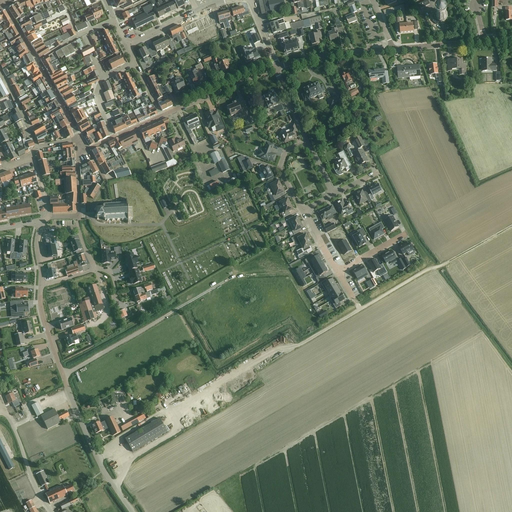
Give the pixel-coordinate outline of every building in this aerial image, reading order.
[(26,0),(24,1),(26,5),(28,8),(34,5),(30,0),(26,0)] [(38,0),(30,0),(34,5),(34,6),(38,5),(39,9),(42,8),(41,6),(38,0)] [(49,0),(43,0),(45,4),(48,9),(49,10),(50,10),(50,12),(52,11),(51,8),(47,2),(50,1),(50,0),(49,0)] [(123,0),(118,0),(114,2),(117,8),(122,5),(124,9),(133,5),(130,0),(126,0),(124,1),(123,0)] [(160,0),(157,0),(158,3),(165,15),(166,15),(167,14),(170,13),(167,6),(164,7),(161,1),(162,1),(160,0)] [(164,0),(167,6),(170,13),(176,10),(173,3),(170,4),(167,0),(164,0)] [(182,0),(173,0),(178,9),(185,6),(182,1),(183,1),(182,0)] [(286,9),(283,0),(276,0),(270,2),(269,0),(264,0),(264,1),(263,1),(263,0),(259,1),(262,17),(266,16),(266,15),(267,15),(267,16),(273,14),(272,12),(286,9)] [(298,8),(301,8),(299,0),(293,0),(294,3),(297,3),(298,8)] [(427,0),(418,5),(421,9),(430,5),(427,0)] [(24,1),(18,4),(14,6),(20,16),(23,14),(24,14),(21,10),(24,9),(23,7),(26,6),(26,5),(24,1)] [(159,18),(164,16),(165,15),(158,3),(156,4),(159,10),(156,11),(159,18)] [(151,22),(156,20),(153,14),(154,13),(150,5),(142,9),(145,14),(146,13),(151,22)] [(349,7),(352,14),(345,16),(349,24),(357,21),(354,13),(357,12),(355,5),(349,7)] [(20,16),(14,6),(9,9),(15,20),(19,18),(20,20),(25,17),(23,14),(20,16)] [(87,22),(103,16),(100,8),(92,12),(93,14),(85,17),(87,22)] [(122,15),(124,20),(130,18),(130,17),(129,15),(135,12),(134,9),(122,15)] [(231,10),(232,13),(232,14),(233,17),(233,16),(236,16),(238,21),(239,21),(240,20),(237,9),(231,10)] [(3,22),(4,24),(10,20),(5,11),(0,13),(0,16),(2,20),(0,21),(0,22),(1,24),(2,23),(3,22)] [(41,14),(39,15),(38,15),(37,12),(31,15),(29,11),(26,12),(28,16),(31,14),(33,18),(29,20),(19,25),(22,30),(24,35),(31,32),(30,31),(33,30),(33,31),(38,28),(46,25),(48,24),(46,20),(45,18),(49,16),(47,12),(41,14)] [(439,11),(436,15),(436,20),(440,23),(445,22),(448,19),(447,14),(444,11),(439,11)] [(133,23),(136,28),(136,29),(137,29),(139,30),(140,28),(151,22),(146,13),(145,14),(132,20),(133,23)] [(217,15),(218,18),(217,18),(218,18),(219,21),(220,24),(223,23),(225,29),(227,28),(227,27),(223,13),(217,15)] [(206,17),(210,27),(216,24),(211,14),(206,17)] [(206,17),(200,19),(205,29),(210,27),(206,17)] [(199,32),(205,29),(200,19),(195,22),(198,30),(199,32)] [(270,24),(273,34),(281,32),(287,30),(285,24),(283,19),(277,21),(277,22),(270,24)] [(13,26),(13,25),(10,20),(4,24),(3,24),(4,26),(3,27),(4,30),(2,31),(3,32),(13,26)] [(195,22),(190,25),(193,32),(198,30),(195,22)] [(64,33),(72,29),(70,25),(62,29),(64,33)] [(180,25),(174,28),(177,34),(178,36),(181,41),(186,39),(180,25)] [(188,35),(193,32),(190,25),(185,27),(188,35)] [(333,33),(329,33),(330,41),(335,40),(334,39),(339,38),(338,33),(343,32),(341,25),(332,28),(333,33)] [(13,26),(3,32),(2,32),(3,34),(5,33),(9,41),(14,38),(19,35),(18,35),(13,26)] [(27,38),(30,44),(38,40),(41,39),(42,38),(40,39),(38,40),(36,36),(40,34),(40,35),(45,33),(44,31),(36,34),(35,32),(37,31),(37,32),(39,31),(38,28),(33,31),(33,30),(30,31),(31,32),(24,35),(27,38)] [(174,28),(169,31),(173,39),(176,38),(178,42),(181,41),(178,36),(177,34),(174,28)] [(99,37),(102,36),(103,39),(110,36),(107,30),(101,33),(100,31),(97,33),(99,37)] [(317,34),(309,36),(310,41),(312,40),(313,45),(320,44),(318,38),(322,38),(320,31),(317,32),(317,34)] [(254,44),(260,41),(257,34),(250,37),(254,44)] [(10,45),(11,46),(16,43),(21,40),(19,35),(14,38),(9,41),(9,42),(7,43),(8,46),(10,45)] [(110,36),(103,39),(106,45),(113,41),(110,36)] [(61,45),(63,43),(63,42),(60,37),(54,39),(49,42),(41,46),(34,49),(36,54),(51,46),(54,44),(59,41),(61,45)] [(43,39),(42,38),(41,39),(38,40),(30,44),(34,49),(43,44),(41,40),(43,39)] [(159,41),(163,49),(169,46),(165,38),(159,41)] [(297,39),(289,41),(292,51),(294,51),(294,52),(298,51),(298,50),(300,49),(298,43),(299,42),(298,39),(297,39)] [(8,49),(9,50),(15,47),(15,49),(24,44),(21,40),(16,43),(17,45),(14,46),(11,48),(11,47),(8,49)] [(113,41),(106,45),(109,50),(116,47),(113,41)] [(163,49),(159,41),(153,44),(157,52),(160,51),(161,53),(160,53),(162,56),(165,55),(163,49)] [(292,51),(289,41),(282,43),(281,44),(282,47),(283,47),(285,53),(287,53),(287,54),(291,53),(291,52),(292,51)] [(12,52),(14,56),(21,52),(22,54),(27,50),(26,49),(24,44),(15,49),(15,47),(9,50),(10,53),(12,52)] [(75,53),(70,45),(66,47),(71,55),(75,53)] [(39,58),(50,52),(48,49),(52,47),(51,46),(36,54),(39,58)] [(83,57),(95,51),(92,46),(81,52),(83,57)] [(66,47),(61,50),(65,56),(66,58),(71,55),(66,47)] [(111,56),(112,56),(118,53),(116,47),(109,50),(111,54),(109,54),(111,56)] [(244,48),(244,47),(239,49),(242,56),(243,55),(246,63),(249,62),(249,61),(252,59),(252,60),(256,58),(256,59),(260,57),(256,48),(256,49),(254,50),(253,49),(251,48),(248,49),(245,48),(244,48)] [(145,48),(139,51),(143,59),(145,63),(148,61),(146,57),(149,56),(145,48)] [(15,56),(12,58),(13,60),(15,59),(17,62),(20,59),(29,54),(27,50),(22,54),(21,52),(14,56),(15,56)] [(65,56),(61,50),(56,53),(59,59),(65,56)] [(23,61),(26,66),(27,66),(34,62),(29,54),(20,59),(15,63),(16,66),(21,63),(20,63),(23,61)] [(42,60),(41,60),(43,65),(50,61),(50,62),(55,59),(55,58),(56,57),(56,56),(54,56),(51,58),(49,59),(47,57),(44,58),(42,60)] [(83,66),(91,63),(88,56),(81,59),(83,66)] [(120,56),(105,64),(109,72),(124,64),(120,56)] [(220,70),(219,68),(220,67),(222,72),(223,73),(225,72),(225,71),(229,69),(227,64),(229,63),(227,60),(218,64),(216,58),(212,59),(215,65),(214,65),(216,71),(220,70)] [(461,60),(447,61),(448,72),(452,71),(452,70),(457,69),(457,70),(458,71),(458,72),(459,72),(460,72),(462,72),(462,75),(467,75),(467,65),(463,65),(463,60),(463,59),(461,60)] [(490,59),(482,59),(482,71),(496,71),(496,64),(490,64),(490,59)] [(50,61),(43,65),(46,70),(50,68),(54,65),(56,64),(57,64),(58,63),(57,61),(55,62),(52,63),(52,64),(50,62),(50,61)] [(26,66),(25,67),(28,72),(25,73),(28,77),(27,77),(30,76),(29,74),(31,73),(32,75),(39,71),(37,68),(34,63),(34,62),(27,66),(26,66)] [(46,70),(49,75),(57,71),(55,67),(59,65),(58,63),(57,64),(56,64),(54,65),(50,68),(46,70)] [(438,78),(439,83),(443,82),(442,73),(438,74),(438,71),(437,68),(437,65),(434,65),(434,64),(429,65),(430,69),(430,72),(431,75),(435,74),(436,78),(438,78)] [(192,72),(189,73),(189,75),(193,84),(197,82),(198,83),(203,80),(199,71),(202,69),(200,65),(195,67),(196,70),(192,72)] [(410,80),(420,79),(419,65),(411,66),(411,67),(409,68),(409,67),(407,68),(406,67),(404,67),(403,66),(397,67),(399,79),(410,77),(410,80)] [(57,71),(49,75),(49,76),(52,80),(65,74),(65,73),(68,72),(67,70),(62,72),(60,69),(57,71)] [(383,78),(383,84),(389,83),(388,77),(385,77),(384,69),(375,70),(369,71),(369,76),(370,76),(370,79),(383,78)] [(33,77),(27,80),(31,86),(33,85),(32,84),(36,82),(43,78),(39,71),(32,75),(33,77)] [(349,90),(351,89),(352,89),(356,87),(354,84),(353,82),(355,81),(353,78),(352,78),(349,72),(342,76),(346,84),(345,85),(348,90),(349,90)] [(68,79),(65,74),(52,80),(52,81),(55,85),(68,79)] [(123,79),(125,83),(131,79),(129,74),(120,78),(119,75),(115,77),(118,82),(123,79)] [(155,74),(147,79),(150,84),(155,81),(157,81),(158,80),(155,74)] [(91,84),(91,85),(99,81),(97,77),(99,76),(93,79),(93,78),(82,83),(84,88),(91,84)] [(15,77),(9,81),(11,86),(18,83),(15,77)] [(55,85),(57,90),(72,82),(71,77),(68,79),(55,85)] [(177,82),(172,84),(175,92),(176,92),(177,93),(179,92),(180,91),(179,90),(185,88),(180,77),(176,78),(177,82)] [(43,78),(36,82),(32,84),(33,85),(35,89),(45,83),(43,78)] [(125,83),(127,88),(134,85),(131,79),(125,83)] [(155,81),(150,84),(152,89),(161,85),(161,83),(157,85),(155,81)] [(72,82),(57,90),(60,94),(69,90),(67,87),(73,84),(72,82)] [(106,92),(111,89),(108,82),(103,84),(106,92)] [(41,93),(42,95),(50,91),(45,83),(35,89),(32,91),(36,96),(41,93)] [(318,84),(304,90),(306,94),(303,95),(305,101),(308,99),(309,100),(318,96),(320,99),(323,98),(322,94),(323,94),(322,92),(325,91),(323,86),(320,87),(318,84)] [(130,94),(137,90),(134,85),(127,88),(130,94)] [(161,85),(152,89),(157,100),(161,98),(163,97),(164,96),(167,95),(166,92),(163,94),(160,87),(162,86),(161,85)] [(167,95),(168,95),(172,92),(168,85),(163,88),(166,92),(167,95)] [(14,87),(13,90),(15,94),(18,99),(26,93),(26,92),(24,89),(20,91),(17,86),(14,87)] [(60,94),(62,98),(63,98),(74,92),(77,91),(75,86),(69,90),(60,94)] [(357,89),(349,93),(352,97),(359,93),(357,89)] [(74,92),(63,98),(68,107),(76,102),(84,98),(90,95),(89,92),(86,93),(75,98),(73,95),(79,92),(78,90),(77,91),(74,92)] [(140,96),(137,90),(130,94),(133,99),(140,96)] [(50,91),(42,95),(40,96),(42,99),(41,100),(44,105),(46,104),(55,99),(52,94),(50,91)] [(103,94),(107,102),(115,99),(111,91),(103,94)] [(264,98),(262,98),(263,102),(265,101),(268,107),(272,105),(272,106),(275,113),(283,110),(281,106),(279,106),(273,91),(269,93),(270,95),(264,97),(264,98)] [(19,99),(22,106),(23,106),(31,101),(27,94),(19,99)] [(164,96),(165,98),(166,98),(167,100),(164,102),(167,109),(173,106),(169,99),(170,99),(169,97),(168,95),(167,95),(164,96)] [(339,96),(332,99),(335,105),(341,102),(339,96)] [(77,104),(81,102),(82,103),(86,101),(84,98),(76,102),(68,107),(70,111),(77,107),(79,106),(77,104)] [(144,98),(141,100),(143,104),(145,107),(150,118),(158,115),(155,108),(154,107),(149,109),(148,106),(144,98)] [(48,109),(49,112),(52,110),(53,111),(54,110),(55,111),(59,108),(55,99),(46,104),(49,109),(48,109)] [(6,102),(0,105),(3,111),(9,109),(8,106),(6,102)] [(167,109),(164,102),(162,103),(161,102),(158,103),(162,111),(167,109)] [(233,105),(227,107),(231,116),(234,115),(235,116),(239,115),(240,118),(246,116),(243,108),(240,110),(237,102),(232,103),(233,105)] [(137,124),(150,118),(145,107),(143,104),(141,105),(142,108),(143,108),(143,110),(140,111),(139,109),(133,112),(135,116),(134,116),(137,124)] [(77,124),(86,120),(87,119),(82,110),(79,111),(77,107),(70,111),(77,124)] [(53,118),(62,113),(60,108),(59,108),(55,111),(54,110),(53,111),(52,110),(49,112),(43,115),(45,118),(50,115),(52,119),(53,118)] [(206,114),(205,115),(208,120),(206,121),(205,123),(207,127),(209,128),(211,127),(211,128),(213,132),(217,131),(217,132),(222,130),(220,123),(221,122),(222,124),(217,112),(213,113),(212,111),(209,113),(208,112),(206,113),(206,114)] [(22,119),(19,113),(12,117),(15,123),(22,119)] [(53,118),(52,119),(54,123),(53,124),(54,126),(59,124),(66,120),(62,114),(62,113),(53,118)] [(132,126),(137,124),(134,116),(133,114),(129,116),(128,115),(127,115),(127,117),(132,126)] [(186,122),(183,123),(187,131),(190,129),(189,127),(199,122),(195,114),(191,116),(192,117),(185,119),(186,122)] [(0,127),(4,126),(3,123),(9,120),(6,115),(0,118),(1,119),(0,119),(0,127)] [(122,119),(126,129),(132,126),(127,117),(127,115),(121,118),(122,119)] [(167,118),(162,121),(165,128),(166,129),(166,130),(167,129),(168,129),(167,126),(170,125),(167,118)] [(115,134),(126,129),(122,119),(111,124),(115,134)] [(57,130),(58,130),(69,125),(66,120),(59,124),(60,126),(58,127),(59,128),(57,129),(57,130)] [(90,127),(86,120),(77,124),(77,125),(81,132),(87,129),(86,128),(87,127),(88,128),(90,127)] [(166,130),(166,129),(165,128),(162,121),(162,122),(156,124),(160,133),(162,136),(164,135),(163,131),(166,130)] [(99,130),(103,140),(110,136),(106,128),(104,122),(97,124),(99,130)] [(155,135),(160,133),(156,124),(151,126),(155,135)] [(43,125),(32,131),(35,136),(45,130),(44,127),(43,125)] [(69,125),(62,128),(62,129),(66,139),(73,136),(70,130),(71,130),(69,126),(69,125)] [(297,131),(294,125),(289,127),(291,130),(285,133),(285,132),(282,133),(282,134),(281,134),(285,143),(289,141),(289,140),(296,137),(294,132),(297,131)] [(145,129),(149,137),(155,135),(151,126),(145,129)] [(0,131),(0,141),(3,146),(9,143),(10,142),(4,131),(7,130),(6,128),(0,131)] [(149,137),(145,129),(140,131),(144,140),(149,137)] [(47,130),(35,137),(37,141),(43,138),(47,136),(46,133),(48,132),(47,130)] [(96,138),(98,142),(103,140),(99,130),(97,131),(98,133),(94,135),(95,137),(96,138)] [(52,133),(50,134),(52,137),(54,136),(56,140),(61,137),(57,131),(52,133)] [(113,141),(117,148),(118,150),(122,148),(122,149),(125,148),(138,142),(133,133),(118,140),(118,139),(113,141)] [(219,133),(214,135),(218,143),(222,141),(219,133)] [(89,146),(94,144),(93,140),(96,138),(95,137),(94,137),(92,134),(84,138),(89,146)] [(197,143),(192,134),(189,135),(194,145),(197,143)] [(29,152),(28,149),(35,146),(32,139),(25,141),(25,139),(23,135),(21,136),(22,140),(23,140),(23,141),(24,145),(25,150),(24,150),(25,153),(29,152)] [(210,138),(213,146),(218,143),(215,137),(210,139),(210,138)] [(366,162),(368,161),(361,148),(364,146),(360,138),(355,141),(359,148),(358,149),(358,150),(358,151),(359,152),(354,154),(356,158),(356,159),(355,160),(355,161),(356,162),(357,162),(358,162),(360,165),(362,164),(363,165),(364,166),(365,165),(366,165),(366,164),(366,162)] [(162,145),(161,148),(162,148),(164,151),(169,148),(166,142),(167,140),(164,139),(163,142),(162,145)] [(176,142),(174,139),(168,142),(173,152),(185,146),(181,139),(176,142)] [(117,148),(113,141),(108,143),(111,150),(116,157),(118,156),(115,150),(114,151),(114,149),(117,148)] [(11,145),(9,143),(3,146),(5,151),(12,148),(13,147),(12,144),(11,145)] [(73,149),(72,143),(59,145),(59,148),(53,149),(53,151),(59,151),(73,149)] [(260,152),(259,155),(259,156),(261,157),(261,158),(268,160),(274,161),(276,155),(271,153),(273,145),(266,143),(263,152),(261,152),(260,152)] [(19,157),(25,153),(24,150),(23,147),(16,151),(19,157)] [(12,148),(5,151),(8,156),(15,153),(16,152),(14,149),(13,150),(12,148)] [(99,148),(92,151),(95,157),(102,153),(103,153),(106,151),(104,148),(100,150),(99,148)] [(63,156),(63,160),(74,159),(73,149),(62,150),(63,153),(59,153),(59,157),(63,156)] [(210,155),(215,164),(218,163),(223,173),(230,170),(225,160),(223,160),(218,151),(210,155)] [(340,175),(341,175),(343,174),(341,171),(346,168),(347,171),(352,168),(349,163),(348,160),(344,151),(338,154),(342,161),(335,164),(339,170),(335,172),(336,173),(337,175),(338,175),(340,175)] [(8,156),(10,161),(17,158),(18,158),(17,155),(16,155),(15,153),(8,156)] [(106,155),(104,156),(97,160),(99,166),(101,165),(106,163),(105,160),(107,158),(107,159),(111,157),(108,154),(106,155)] [(106,163),(101,165),(106,175),(113,171),(116,179),(131,175),(126,165),(121,155),(106,163)] [(169,161),(165,163),(167,168),(177,164),(175,159),(169,162),(169,161)] [(242,162),(244,166),(246,170),(252,167),(250,164),(248,159),(242,162)] [(46,160),(38,162),(42,177),(47,176),(50,175),(46,160)] [(93,161),(87,164),(91,171),(88,172),(90,176),(90,177),(94,177),(95,176),(95,174),(99,172),(93,161)] [(87,164),(80,168),(80,176),(88,172),(91,171),(87,164)] [(267,167),(260,170),(261,171),(260,171),(260,172),(260,173),(260,174),(261,174),(262,174),(265,180),(267,179),(268,181),(273,178),(272,176),(267,167)] [(209,172),(211,178),(219,174),(217,168),(209,172)] [(12,180),(9,172),(4,174),(8,186),(12,184),(12,183),(13,183),(12,180)] [(32,184),(33,187),(38,185),(34,173),(29,175),(32,184)] [(8,186),(4,174),(0,175),(0,179),(2,184),(3,183),(5,187),(8,186)] [(29,175),(24,176),(27,186),(32,184),(29,175)] [(19,178),(22,187),(27,186),(24,176),(20,178),(19,178)] [(22,187),(19,178),(13,180),(14,184),(15,186),(14,186),(15,188),(18,187),(18,189),(22,188),(22,187)] [(77,194),(75,178),(65,179),(66,194),(77,194)] [(220,186),(217,181),(209,185),(211,190),(220,186)] [(267,192),(268,193),(281,187),(278,182),(274,184),(273,181),(266,184),(268,189),(267,192)] [(87,195),(93,199),(95,196),(98,190),(100,187),(94,183),(87,195)] [(371,194),(369,196),(371,201),(375,200),(373,196),(382,191),(378,184),(369,189),(371,194)] [(271,196),(272,196),(274,201),(281,197),(280,194),(283,192),(281,187),(268,193),(269,195),(271,196)] [(365,197),(362,191),(355,195),(358,201),(359,201),(360,203),(359,204),(360,204),(367,200),(369,204),(372,202),(371,201),(369,196),(365,197)] [(67,201),(67,204),(75,204),(76,204),(77,194),(66,194),(67,200),(67,201)] [(279,210),(282,208),(290,204),(287,199),(283,201),(282,198),(275,202),(279,210)] [(128,219),(131,218),(133,218),(132,207),(129,208),(129,207),(127,207),(127,199),(126,199),(126,200),(125,200),(125,201),(126,201),(126,204),(122,204),(122,203),(121,203),(121,204),(117,204),(117,203),(116,203),(116,204),(112,204),(111,204),(111,205),(107,205),(106,204),(106,205),(104,205),(104,207),(103,207),(103,209),(98,209),(98,207),(96,207),(96,209),(94,209),(94,211),(96,211),(97,216),(95,216),(95,218),(97,218),(97,220),(99,220),(99,217),(102,217),(102,218),(103,218),(104,218),(104,219),(105,219),(105,221),(107,221),(107,222),(108,221),(112,220),(112,221),(113,221),(113,220),(117,220),(117,221),(118,221),(118,220),(122,220),(122,221),(123,221),(123,220),(126,220),(126,221),(127,221),(128,223),(127,223),(127,224),(128,223),(128,224),(128,219)] [(344,205),(342,201),(336,204),(341,215),(343,214),(343,215),(344,215),(345,215),(346,214),(346,213),(346,212),(352,209),(349,203),(344,205)] [(69,213),(76,212),(75,204),(67,204),(52,205),(53,213),(69,212),(69,213)] [(290,204),(282,208),(283,212),(281,213),(283,218),(290,215),(289,212),(292,210),(290,204)] [(336,213),(332,206),(319,213),(323,220),(327,218),(327,217),(333,214),(333,215),(336,213)] [(291,226),(300,222),(299,219),(298,220),(296,217),(295,218),(293,215),(280,222),(282,225),(286,223),(288,228),(291,227),(291,226)] [(391,232),(399,227),(393,216),(385,220),(391,232)] [(291,226),(291,227),(293,231),(289,233),(291,237),(301,231),(300,229),(302,228),(300,225),(302,225),(300,222),(291,226)] [(336,229),(333,223),(324,228),(327,233),(336,229)] [(374,227),(369,230),(371,232),(370,233),(374,240),(384,234),(382,230),(384,228),(381,223),(378,225),(380,227),(376,229),(374,227)] [(354,237),(360,247),(366,244),(363,237),(367,235),(363,228),(359,231),(360,233),(354,237)] [(300,244),(309,240),(308,237),(307,238),(305,235),(304,236),(302,233),(291,239),(293,243),(298,240),(300,244)] [(344,255),(352,251),(348,244),(351,242),(347,236),(344,238),(345,241),(339,245),(344,255)] [(45,239),(46,246),(45,246),(48,258),(57,256),(56,250),(59,250),(58,244),(57,244),(56,238),(53,239),(53,238),(51,238),(51,237),(47,238),(48,239),(45,239)] [(74,238),(67,240),(69,246),(71,245),(73,249),(72,249),(73,252),(74,252),(74,253),(76,252),(77,256),(83,253),(82,250),(78,240),(75,241),(74,238)] [(10,259),(15,260),(15,259),(16,253),(13,253),(14,241),(8,240),(7,252),(11,253),(10,259)] [(301,249),(296,251),(299,256),(298,256),(299,259),(302,257),(301,254),(306,251),(311,249),(309,246),(311,246),(309,243),(311,242),(309,240),(300,244),(303,248),(301,249)] [(19,253),(16,253),(15,259),(15,260),(21,260),(22,254),(26,254),(27,242),(25,242),(25,241),(22,241),(22,242),(20,241),(19,253)] [(409,242),(399,248),(403,255),(408,253),(409,256),(415,253),(413,250),(413,249),(409,242)] [(109,251),(101,252),(103,264),(111,263),(110,260),(115,260),(115,255),(118,254),(117,248),(114,248),(115,252),(110,253),(109,251)] [(392,251),(382,257),(386,264),(396,258),(392,251)] [(127,259),(126,259),(129,271),(137,268),(136,263),(138,263),(136,256),(134,257),(133,253),(126,255),(127,259)] [(78,258),(76,259),(76,261),(78,266),(77,267),(79,273),(83,271),(82,267),(87,265),(86,262),(83,255),(77,257),(78,258)] [(312,256),(304,260),(306,264),(308,263),(310,268),(322,261),(321,261),(322,260),(320,257),(319,257),(319,256),(314,259),(312,256)] [(374,273),(378,271),(381,276),(388,273),(383,264),(379,266),(376,259),(368,264),(374,273)] [(397,261),(403,270),(406,269),(401,259),(397,261)] [(322,261),(310,268),(313,273),(325,267),(322,261)] [(66,272),(62,274),(63,277),(67,276),(67,277),(79,273),(77,267),(75,268),(74,265),(67,267),(68,270),(66,271),(66,272)] [(368,275),(367,273),(363,266),(353,271),(357,279),(364,275),(365,277),(368,275)] [(325,267),(313,273),(316,278),(315,279),(317,283),(323,279),(321,276),(328,272),(327,270),(328,270),(326,267),(325,268),(325,267)] [(49,279),(56,278),(54,270),(51,270),(51,269),(48,270),(48,271),(47,271),(49,279)] [(131,277),(129,278),(131,284),(133,284),(134,284),(141,282),(138,270),(130,273),(131,277)] [(16,281),(16,282),(23,282),(23,281),(27,281),(27,274),(23,274),(23,273),(15,273),(15,274),(12,274),(12,281),(16,281)] [(379,276),(374,279),(378,285),(383,282),(379,276)] [(372,288),(377,285),(374,279),(369,282),(372,288)] [(321,283),(326,291),(336,285),(333,280),(327,283),(326,280),(321,283)] [(95,312),(104,309),(96,285),(92,286),(88,288),(91,297),(85,299),(86,302),(79,304),(85,321),(97,317),(95,312)] [(327,291),(329,296),(339,290),(336,285),(326,291),(326,292),(327,291)] [(135,297),(145,294),(143,287),(133,291),(135,297)] [(16,297),(16,298),(23,298),(23,297),(27,297),(27,292),(27,289),(23,289),(23,288),(16,288),(16,289),(12,289),(12,297),(16,297)] [(145,294),(135,297),(137,303),(147,299),(151,298),(150,296),(159,293),(157,290),(149,292),(145,294)] [(311,300),(316,297),(315,294),(313,295),(310,290),(307,292),(311,300)] [(341,294),(339,290),(329,296),(331,298),(330,299),(331,301),(342,295),(341,294)] [(339,303),(345,300),(342,295),(331,301),(334,306),(336,309),(341,306),(339,303)] [(165,296),(160,299),(163,305),(168,303),(165,296)] [(124,302),(126,307),(131,306),(133,310),(134,310),(131,300),(124,302)] [(23,301),(10,302),(10,309),(16,308),(17,317),(25,316),(24,312),(29,312),(28,304),(23,305),(23,301)] [(124,310),(118,312),(121,319),(127,316),(124,310)] [(74,326),(71,318),(59,322),(61,330),(74,326)] [(33,333),(30,322),(21,324),(22,331),(24,331),(25,334),(33,333)] [(84,325),(71,329),(73,335),(85,330),(84,327),(84,325)] [(72,335),(66,337),(69,346),(75,344),(79,343),(78,340),(77,340),(75,335),(72,336),(72,335)] [(18,337),(15,338),(17,346),(24,345),(22,336),(18,337)] [(28,352),(23,354),(24,357),(31,355),(33,359),(40,356),(38,352),(38,350),(34,351),(33,348),(27,351),(28,352)] [(38,365),(36,359),(26,363),(28,369),(38,365)] [(179,392),(175,387),(167,394),(171,399),(179,392)] [(16,389),(13,390),(8,393),(9,395),(6,397),(9,403),(12,402),(14,406),(17,404),(16,400),(13,394),(17,392),(16,389)] [(38,403),(32,406),(37,417),(44,414),(38,403)] [(54,409),(41,416),(48,430),(61,423),(60,421),(69,416),(67,411),(58,416),(54,409)] [(99,422),(92,425),(96,434),(104,430),(104,429),(103,429),(102,428),(108,425),(113,436),(120,433),(113,417),(106,420),(106,421),(100,424),(99,422)] [(125,439),(132,452),(167,432),(159,419),(125,439)] [(13,468),(8,458),(0,442),(0,453),(9,470),(13,468)] [(44,471),(36,475),(42,486),(49,483),(44,471)] [(64,488),(67,495),(74,492),(74,491),(73,491),(72,489),(73,489),(71,485),(64,488)] [(50,504),(67,495),(64,488),(63,486),(59,488),(45,495),(50,504)] [(60,505),(62,509),(79,501),(77,496),(60,505)] [(44,511),(38,497),(32,500),(37,511),(44,511)] [(25,504),(28,510),(29,511),(36,511),(30,501),(25,504)]
